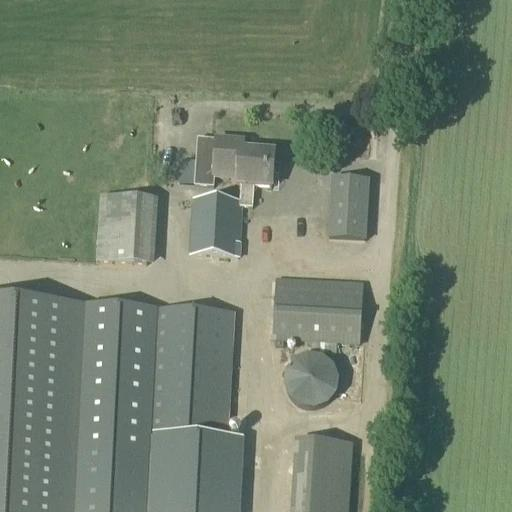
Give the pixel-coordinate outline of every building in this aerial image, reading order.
[(356,119),(356,127),(360,131),(369,131),(369,119),(356,119)] [(189,253),(187,280),(237,283),(241,212),(252,212),(253,190),(271,192),(272,179),(278,180),(279,170),(273,169),(274,156),(243,154),(243,145),(214,143),(212,181),(235,183),(234,189),(239,189),(238,205),(191,202),(189,253)] [(365,245),(368,185),(330,183),(327,242),(365,245)] [(156,198),(106,197),(104,260),(154,261),(156,198)] [(359,351),(362,297),(274,292),(271,346),(359,351)] [(88,309),(0,305),(0,511),(78,511),(79,510),(88,309)] [(88,309),(79,510),(105,511),(239,511),(243,446),(227,445),(235,318),(131,312),(88,309)] [(297,441),(294,511),(345,511),(348,443),(297,441)]
